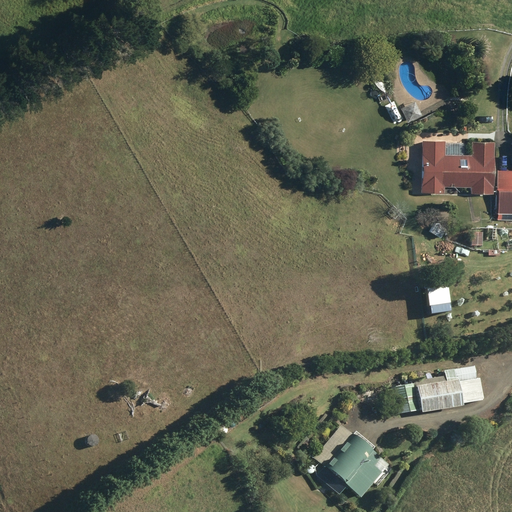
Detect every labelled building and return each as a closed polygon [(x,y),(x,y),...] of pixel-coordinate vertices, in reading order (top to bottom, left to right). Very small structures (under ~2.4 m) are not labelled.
[(419,114),(412,102),(397,110),(405,122),(419,114)] [(442,155),(442,141),(419,140),(417,193),(441,194),(441,187),(468,188),(468,195),(489,196),(491,143),(468,142),(468,156),(442,155)] [(511,172),(494,172),(493,214),(495,214),(495,221),(511,221),(511,172)] [(479,235),(469,235),(469,248),(478,248),(479,235)] [(441,379),(411,384),(389,388),(394,417),(415,413),(415,415),(456,408),(456,406),(478,402),(472,368),(440,373),(441,379)] [(375,403),(375,389),(356,389),(356,403),(375,403)] [(338,428),(310,459),(322,470),(322,471),(322,472),(323,473),(323,474),(324,475),(325,476),(326,477),(326,478),(327,478),(327,479),(328,479),(329,480),(330,481),(331,482),(332,482),(333,483),(334,483),(335,483),(335,484),(336,484),(337,484),(356,499),(370,483),(375,486),(388,471),(338,428)] [(338,491),(329,491),(329,503),(339,502),(338,491)]
